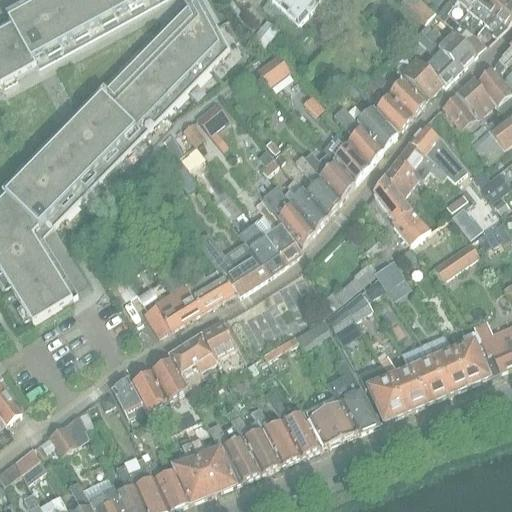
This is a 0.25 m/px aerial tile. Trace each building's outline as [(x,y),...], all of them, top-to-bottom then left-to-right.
[(0,88),(1,88),(49,62),(46,57),(92,32),(92,33),(152,0),(54,0),(9,25),(12,29),(0,35),(0,88)] [(272,0),(268,5),(296,29),(289,37),(302,48),(309,39),(299,30),(324,0),(272,0)] [(449,2),(437,17),(442,23),(442,22),(452,32),(458,25),(447,16),(457,4),(469,14),(469,13),(480,0),(451,0),(449,3),(449,2)] [(505,0),(480,0),(469,13),(485,26),(507,1),(505,0)] [(511,4),(507,1),(485,26),(494,34),(492,36),(496,41),(503,35),(508,30),(511,25),(511,4)] [(0,272),(31,324),(33,327),(73,302),(33,238),(47,224),(54,231),(229,52),(217,29),(211,32),(197,5),(0,205),(0,272)] [(458,25),(452,32),(455,36),(465,46),(474,37),(466,31),(459,25),(458,25)] [(434,31),(426,39),(442,55),(461,75),(477,59),(465,46),(455,36),(447,44),(434,31)] [(422,34),(416,41),(435,61),(425,71),(443,88),(445,90),(448,88),(449,86),(455,81),(456,79),(461,75),(442,55),(426,39),(422,34)] [(474,37),(465,46),(477,59),(486,50),(474,37)] [(511,50),(495,69),(500,75),(511,62),(511,50)] [(278,59),(258,74),(270,90),(290,76),(278,59)] [(417,63),(403,77),(429,103),(443,88),(425,71),(417,63)] [(511,96),(492,71),(478,86),(495,108),(507,123),(511,118),(511,102),(511,100),(511,98),(511,96)] [(402,82),(389,98),(412,121),(426,106),(402,82)] [(459,96),(457,97),(463,105),(483,130),(488,127),(482,119),(495,108),(478,86),(475,82),(466,89),(465,91),(459,96)] [(378,99),(384,93),(373,83),(368,88),(378,99)] [(457,97),(443,110),(468,143),(483,130),(463,105),(457,97)] [(389,98),(375,114),(398,138),(412,121),(389,98)] [(229,123),(216,108),(197,123),(210,139),(229,123)] [(343,110),(334,118),(353,139),(348,146),(371,170),(383,155),(357,125),(343,110)] [(373,111),(357,125),(383,155),(398,138),(375,114),(373,111)] [(468,143),(467,143),(488,169),(511,151),(511,118),(507,123),(497,131),(489,137),(483,130),(468,143)] [(488,127),(483,130),(489,137),(491,135),(497,131),(491,124),(488,127)] [(194,127),(184,135),(196,150),(205,142),(194,127)] [(424,129),(410,146),(425,159),(439,170),(447,179),(455,186),(468,176),(440,142),(424,129)] [(339,135),(324,152),(329,157),(356,187),(371,170),(348,146),(339,135)] [(271,145),(266,149),(275,159),(280,155),(271,145)] [(410,146),(397,162),(419,181),(422,184),(430,175),(442,185),(447,179),(439,170),(425,159),(410,146)] [(259,160),(266,168),(274,161),(267,153),(259,160)] [(304,158),(303,159),(342,204),(356,187),(329,157),(319,165),(312,157),(307,161),(304,158)] [(315,188),(306,195),(328,221),(342,204),(303,159),(296,165),(315,188)] [(397,162),(385,179),(403,202),(419,181),(397,162)] [(273,163),(262,173),(268,179),(279,169),(273,163)] [(480,191),(489,183),(482,174),(472,182),(480,191)] [(385,179),(383,181),(373,196),(383,209),(396,226),(393,229),(411,251),(422,242),(431,235),(412,214),(403,202),(385,179)] [(295,182),(288,190),(297,199),(291,206),(316,235),(328,221),(306,195),(295,182)] [(263,201),(279,221),(281,224),(302,250),(316,235),(291,206),(277,190),(263,201)] [(447,210),(452,217),(468,205),(463,198),(447,210)] [(264,218),(255,226),(266,240),(286,269),(302,257),(300,254),(282,229),(271,215),(270,216),(262,205),(256,209),(264,218)] [(511,239),(502,225),(492,232),(502,247),(511,239)] [(255,226),(239,238),(250,252),(270,280),(286,269),(266,240),(255,226)] [(196,246),(218,273),(236,295),(239,300),(254,290),(236,261),(223,269),(220,264),(226,260),(208,238),(196,246)] [(472,246),(434,271),(444,285),(481,260),(472,246)] [(250,252),(236,261),(254,290),(270,280),(250,252)] [(334,315),(379,277),(369,266),(354,280),(355,281),(340,293),(338,290),(324,302),(334,315)] [(393,267),(381,275),(388,285),(400,276),(393,267)] [(155,308),(144,316),(157,339),(159,341),(170,334),(171,335),(203,316),(186,287),(175,270),(160,279),(174,302),(157,312),(155,308)] [(197,280),(186,287),(203,316),(236,295),(218,273),(199,284),(197,280)] [(151,289),(138,298),(144,308),(157,300),(151,289)] [(361,296),(343,310),(354,326),(373,314),(361,296)] [(343,310),(327,323),(337,338),(354,326),(343,310)] [(221,324),(200,336),(201,338),(216,364),(237,352),(222,325),(221,324)] [(322,325),(297,339),(305,353),(330,339),(322,325)] [(475,331),(476,334),(477,334),(482,346),(481,346),(488,361),(492,359),(500,377),(511,372),(511,330),(493,338),(487,325),(475,331)] [(466,348),(454,354),(469,390),(491,381),(500,377),(492,359),(488,361),(481,346),(482,346),(477,334),(476,334),(474,336),(473,335),(462,339),(466,348)] [(201,338),(169,358),(172,363),(189,393),(192,401),(206,393),(202,385),(211,380),(207,372),(217,366),(216,364),(201,338)] [(443,339),(422,348),(423,349),(432,363),(448,399),(469,390),(454,354),(443,339)] [(267,365),(298,346),(294,340),(264,359),(267,365)] [(402,358),(411,372),(427,408),(448,399),(432,363),(423,349),(402,358)] [(387,360),(380,365),(382,369),(387,376),(387,375),(405,417),(427,408),(411,372),(398,377),(395,372),(387,360)] [(172,363),(151,375),(168,406),(189,393),(172,363)] [(342,381),(328,389),(334,399),(339,407),(340,406),(358,437),(380,428),(345,366),(337,371),(342,381)] [(382,369),(359,380),(366,394),(369,392),(384,426),(405,417),(387,375),(387,376),(382,369)] [(151,375),(131,387),(145,414),(147,419),(168,406),(151,375)] [(128,380),(112,392),(128,423),(145,414),(131,387),(128,380)] [(0,423),(5,430),(21,418),(5,396),(6,396),(0,387),(0,423)] [(267,402),(282,425),(283,424),(302,461),(322,453),(303,416),(302,416),(298,410),(286,414),(274,396),(267,402)] [(110,398),(100,403),(104,413),(115,408),(110,398)] [(334,399),(305,413),(317,437),(325,451),(327,450),(358,437),(340,406),(339,407),(334,399)] [(234,412),(226,417),(233,428),(243,441),(262,478),(282,469),(263,433),(256,424),(247,430),(234,412)] [(259,412),(251,416),(256,424),(263,433),(282,469),(301,461),(282,425),(271,429),(259,412)] [(192,415),(177,422),(182,433),(197,427),(192,415)] [(219,427),(208,432),(220,452),(227,467),(230,465),(241,486),(262,478),(243,441),(233,428),(223,434),(219,427)] [(65,430),(50,439),(63,460),(78,450),(65,430)] [(199,442),(190,445),(213,498),(241,486),(230,465),(227,467),(220,452),(206,458),(199,442)] [(185,458),(171,464),(175,473),(190,508),(213,498),(190,445),(182,449),(185,458)] [(33,452),(16,466),(23,478),(29,489),(46,475),(33,452)] [(140,472),(129,476),(144,511),(166,511),(146,464),(144,465),(143,462),(137,464),(140,472)] [(151,462),(146,464),(166,511),(181,511),(190,508),(175,473),(162,479),(156,464),(152,465),(151,462)] [(16,466),(0,477),(0,483),(4,492),(23,478),(16,466)] [(126,468),(116,472),(125,492),(116,496),(123,511),(144,511),(129,476),(126,468)] [(78,486),(69,490),(81,511),(92,511),(88,504),(78,486)] [(114,491),(88,504),(92,511),(123,511),(116,496),(114,491)] [(29,511),(41,511),(33,497),(24,502),(29,511)] [(66,511),(60,500),(51,504),(55,511),(66,511)]
